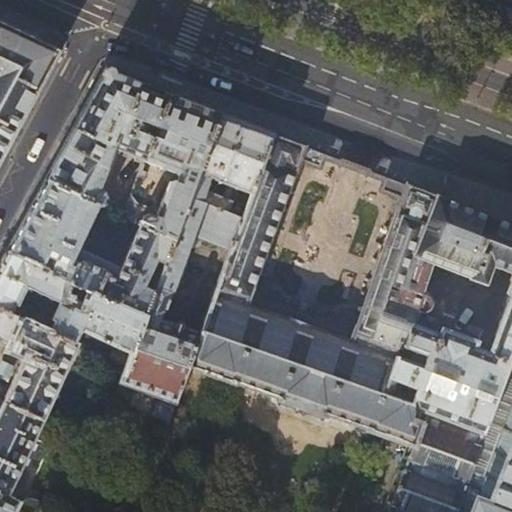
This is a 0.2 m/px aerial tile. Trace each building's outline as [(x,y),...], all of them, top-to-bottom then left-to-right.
[(0,23),(0,159),(18,126),(58,53),(59,51),(0,23)] [(144,161),(170,94),(122,76),(106,70),(87,104),(72,132),(45,180),(97,204),(123,217),(128,203),(118,199),(111,199),(110,202),(104,198),(103,192),(97,189),(113,149),(144,161)] [(181,98),(170,94),(144,161),(176,174),(173,182),(169,184),(160,207),(151,208),(137,202),(131,194),(128,203),(123,217),(141,225),(172,239),(218,112),(185,100),(181,98)] [(242,121),(218,112),(172,239),(145,316),(126,366),(113,402),(168,421),(188,366),(201,332),(161,318),(187,247),(192,234),(201,238),(230,250),(274,133),(244,122),(242,121)] [(405,183),(402,193),(351,341),(246,304),(301,154),(304,145),(274,133),(230,250),(201,332),(188,366),(408,444),(382,511),(511,511),(511,223),(501,219),(405,183)] [(133,190),(138,192),(142,180),(144,180),(147,173),(141,171),(133,190)] [(72,259),(97,204),(45,180),(28,212),(6,252),(74,283),(88,290),(107,299),(116,280),(106,275),(108,271),(83,260),(81,264),(72,259)] [(145,316),(172,239),(141,225),(116,280),(107,299),(145,316)] [(201,238),(192,234),(187,247),(193,249),(194,249),(195,249),(197,249),(197,248),(198,247),(201,238)] [(0,263),(0,309),(24,321),(24,320),(77,343),(126,366),(145,316),(107,299),(88,290),(84,299),(79,297),(77,301),(72,299),(75,293),(71,291),(74,283),(6,252),(0,263)] [(42,420),(77,343),(24,320),(24,321),(0,309),(0,342),(11,348),(10,350),(25,356),(4,402),(42,420)] [(0,507),(16,511),(40,511),(41,508),(37,502),(26,498),(21,501),(8,495),(42,420),(4,402),(0,410),(0,507)]
